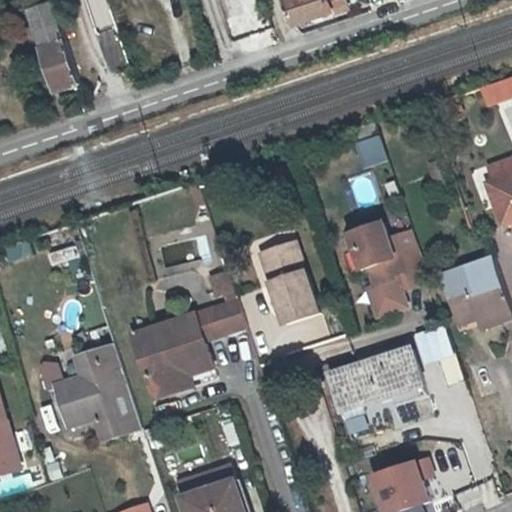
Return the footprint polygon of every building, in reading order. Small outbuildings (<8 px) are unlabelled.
[(290,0),(300,26),(340,13),(339,11),(353,7),(350,0),(290,0)] [(47,49),(69,42),(56,1),(49,3),(51,8),(36,13),(47,49)] [(69,42),(47,49),(46,50),(59,94),(84,86),(69,42)] [(367,169),(392,160),(384,136),(358,145),(367,169)] [(458,181),(451,161),(436,167),(443,185),(458,181)] [(511,173),(490,182),(506,224),(511,221),(511,173)] [(355,195),(371,194),(370,178),(353,179),(355,195)] [(405,278),(404,275),(414,272),(402,237),(398,239),(392,223),(374,229),(363,223),(353,244),(363,250),(368,252),(374,269),(378,268),(384,285),(405,278)] [(305,242),(274,253),(284,283),(280,284),(294,327),(330,315),(305,242)] [(368,252),(363,250),(370,270),(374,269),(368,252)] [(476,304),(483,322),(486,329),(511,319),(511,291),(501,259),(448,277),(459,309),(461,309),(476,304)] [(228,288),(230,296),(240,293),(232,267),(213,274),(219,291),(228,288)] [(405,278),(384,285),(376,288),(386,316),(407,309),(401,292),(409,289),(405,278)] [(401,292),(407,309),(415,306),(409,289),(401,292)] [(242,298),(217,307),(227,335),(252,327),(242,298)] [(476,304),(461,309),(466,326),(483,322),(476,304)] [(201,313),(211,341),(227,335),(217,307),(201,313)] [(164,325),(185,389),(196,385),(191,371),(189,363),(215,353),(211,341),(201,313),(164,325)] [(185,389),(164,325),(136,335),(157,400),(185,389)] [(72,378),(84,419),(92,416),(100,439),(122,432),(106,383),(128,376),(116,340),(74,354),(81,374),(72,378)] [(417,350),(337,379),(360,442),(399,428),(393,411),(434,397),(417,350)] [(218,362),(215,353),(189,363),(191,371),(218,362)] [(468,381),(460,357),(444,362),(452,386),(468,381)] [(144,425),(128,376),(106,383),(122,432),(144,425)] [(84,419),(72,378),(52,385),(64,426),(84,419)] [(0,475),(24,466),(19,449),(10,453),(4,433),(14,429),(0,385),(0,475)] [(426,458),(379,474),(391,511),(402,511),(440,500),(426,458)] [(214,476),(226,511),(250,511),(235,468),(214,476)] [(226,511),(214,476),(184,487),(192,511),(226,511)]
